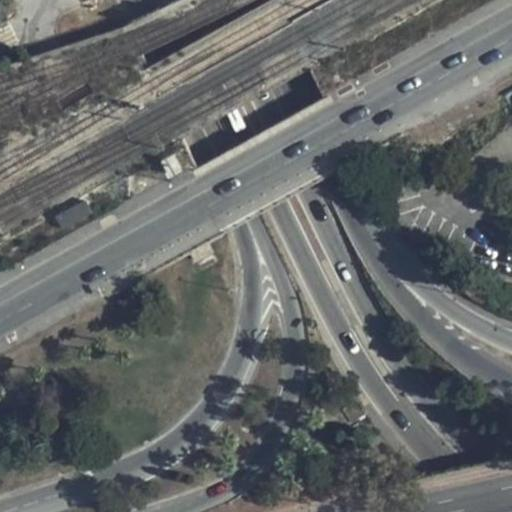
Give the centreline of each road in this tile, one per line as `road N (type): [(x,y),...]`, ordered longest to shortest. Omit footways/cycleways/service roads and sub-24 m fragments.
road 1 (primary): [(139,0),(248,244),(248,333),(234,376),(192,433),(148,461),(9,511)]
road 2 (primary): [(141,0),(288,287),(299,344),(290,405),(265,456),(227,489),(162,511)]
road 3 (primary): [(176,0),(347,348),(410,437),(493,511)]
road 4 (primary): [(511,485),(454,436),(369,319),(215,0)]
road 5 (primary): [(39,288),(511,28)]
road 6 (primary): [(373,246),(250,0)]
road 7 (primary): [(511,383),(452,348),(373,246)]
road 8 (primary): [(511,339),(452,310),(373,246)]
